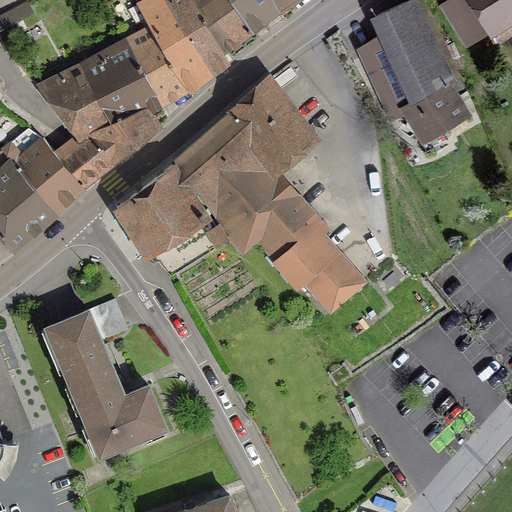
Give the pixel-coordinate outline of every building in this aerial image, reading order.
[(188,0),(136,0),(130,4),(145,26),(186,92),(230,64),(188,0)] [(250,33),(229,0),(189,0),(222,51),(250,33)] [(281,11),(273,0),(229,0),(249,31),(281,11)] [(391,119),(406,111),(424,140),(469,113),(450,82),(454,80),(416,0),(408,0),(377,14),(390,43),(362,56),(391,119)] [(511,0),(445,0),(442,2),(467,42),(491,26),(500,40),(511,32),(511,0)] [(145,26),(36,84),(71,138),(55,150),(81,188),(160,123),(155,114),(186,92),(145,26)] [(229,115),(174,162),(197,188),(217,219),(244,249),(257,238),(299,286),(306,280),(322,299),(355,271),(322,234),(327,229),(276,171),(278,169),(277,168),(313,139),(314,140),(318,137),(315,132),(314,133),(273,82),(274,81),(271,76),(265,80),(267,82),(253,95),(251,93),(245,98),(233,112),(229,115)] [(81,188),(38,140),(13,162),(56,210),(81,188)] [(0,167),(0,238),(10,251),(56,210),(8,160),(0,167)] [(197,188),(174,162),(154,178),(154,179),(143,187),(143,186),(116,207),(145,254),(156,261),(158,260),(171,274),(228,239),(219,223),(218,223),(215,219),(213,220),(210,216),(213,214),(208,207),(205,209),(194,191),(197,188)] [(115,298),(88,309),(95,324),(121,313),(115,298)] [(88,309),(48,326),(101,452),(165,425),(148,384),(124,395),(121,388),(122,387),(120,383),(119,383),(107,355),(108,354),(107,350),(106,350),(101,339),(95,324),(88,309)] [(121,313),(95,324),(101,339),(128,328),(121,313)] [(235,511),(229,494),(174,511),(235,511)]
